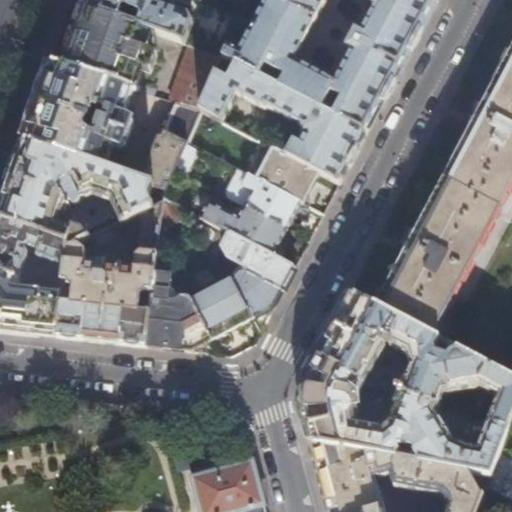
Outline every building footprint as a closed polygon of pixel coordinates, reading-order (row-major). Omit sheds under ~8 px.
[(123,13),(139,18),(141,23),(139,29),(150,34),(186,47),(193,27),(188,19),(161,10),(164,0),(82,0),(80,7),(81,8),(120,23),(123,13)] [(266,0),(238,53),(229,48),(223,61),(224,62),(235,68),(258,79),(263,69),(282,78),(277,89),(323,112),(332,96),(342,101),(333,117),(367,134),(403,67),(437,2),(433,0),(266,0)] [(139,29),(120,23),(81,8),(71,35),(60,67),(134,90),(154,97),(156,91),(142,86),(141,88),(132,84),(138,65),(152,70),(157,57),(143,53),(150,34),(139,29)] [(217,78),(224,62),(223,61),(188,48),(168,102),(177,104),(202,112),(217,78)] [(131,118),(125,116),(134,90),(60,67),(51,64),(38,103),(24,142),(107,170),(114,148),(120,150),(125,148),(133,123),(131,118)] [(277,89),(258,79),(235,68),(227,83),(217,78),(202,112),(202,113),(223,124),(237,98),(266,112),(267,110),(302,128),(304,139),(299,148),(294,145),(287,157),(320,175),(340,185),(354,159),(367,134),(333,117),(323,112),(277,89)] [(403,277),(384,313),(439,341),(460,353),(509,378),(511,372),(511,71),(486,121),(445,198),(403,277)] [(202,112),(177,104),(163,134),(186,145),(187,145),(202,113),(202,112)] [(173,171),(186,145),(163,134),(162,137),(157,139),(139,181),(165,190),(173,171)] [(139,181),(107,170),(24,142),(8,188),(0,210),(0,221),(66,244),(66,253),(92,240),(86,228),(72,223),(72,224),(64,221),(68,206),(91,195),(112,202),(123,225),(135,219),(160,206),(161,199),(165,190),(139,181)] [(186,178),(199,152),(187,145),(186,145),(173,171),(186,178)] [(312,192),(320,175),(287,157),(273,150),(256,181),(301,205),(304,206),(312,192)] [(256,181),(238,172),(228,192),(230,201),(244,209),(288,231),(292,222),(301,205),(256,181)] [(173,223),(161,199),(160,206),(158,232),(173,223)] [(190,214),(161,199),(173,223),(190,214)] [(137,223),(132,271),(82,266),(83,254),(115,238),(111,230),(92,240),(66,253),(64,268),(64,271),(62,293),(70,294),(69,306),(61,306),(57,339),(99,343),(146,348),(149,315),(138,314),(139,293),(151,294),(153,274),(158,232),(160,206),(135,219),(137,223)] [(279,248),(288,231),(244,209),(236,224),(216,214),(210,225),(228,234),(273,258),(279,248)] [(64,268),(66,253),(66,244),(0,221),(0,273),(20,281),(22,281),(31,257),(34,255),(41,258),(40,260),(64,268)] [(273,258),(228,234),(220,249),(225,251),(223,254),(226,260),(248,271),(247,275),(283,293),(289,283),(296,269),(273,258)] [(61,306),(62,296),(17,290),(20,281),(0,273),(0,332),(57,339),(61,306)] [(231,277),(230,281),(252,319),(261,335),(270,317),(283,293),(247,275),(243,273),(238,273),(231,277)] [(153,274),(151,294),(149,315),(146,348),(168,351),(219,357),(210,341),(188,303),(187,301),(174,296),(168,286),(169,276),(153,274)] [(230,281),(188,303),(210,341),(235,328),(252,319),(230,281)] [(439,341),(384,313),(350,294),(337,320),(317,356),(344,371),(343,374),(364,385),(385,346),(407,357),(413,369),(408,380),(407,380),(404,387),(397,385),(395,390),(401,392),(401,394),(440,408),(444,398),(480,389),(498,399),(488,425),(509,432),(511,423),(511,380),(509,378),(460,353),(452,355),(447,359),(434,354),(435,352),(434,351),(439,341)] [(311,451),(327,448),(338,450),(396,460),(398,448),(400,448),(400,446),(413,450),(413,454),(415,460),(420,465),(469,474),(490,478),(509,432),(488,425),(477,452),(466,450),(454,444),(437,414),(440,408),(401,394),(395,409),(396,411),(391,421),(381,428),(360,424),(357,397),(358,397),(364,385),(343,374),(344,371),(317,356),(308,373),(305,381),(302,392),(301,407),(301,414),(303,421),(311,451)] [(343,468),(328,471),(335,497),(338,511),(476,511),(482,497),(469,474),(420,465),(396,460),(338,450),(343,468)] [(265,511),(252,460),(201,482),(208,511),(265,511)]
